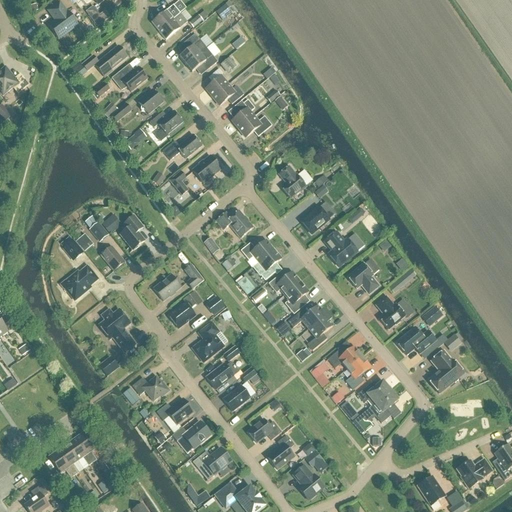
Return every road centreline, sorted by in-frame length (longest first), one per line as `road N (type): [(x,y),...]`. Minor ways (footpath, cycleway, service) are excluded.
road 1 (residential): [(287,511),(129,292),(134,275),(244,186)]
road 2 (residential): [(378,462),(423,405),(244,186)]
road 3 (residential): [(244,186),(246,165),(134,30),(141,0)]
road 4 (residential): [(378,462),(399,477),(487,438)]
road 5 (residential): [(0,497),(2,470),(77,414)]
